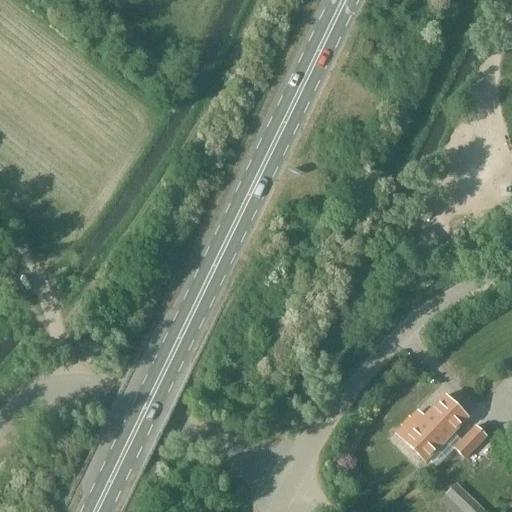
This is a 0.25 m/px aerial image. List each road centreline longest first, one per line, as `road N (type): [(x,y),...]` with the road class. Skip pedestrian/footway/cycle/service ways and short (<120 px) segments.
road 1 (primary): [(336,0),(89,511)]
road 2 (unclassified): [(0,418),(30,393),(68,381),(296,482)]
road 3 (unclassified): [(296,482),(366,370),(429,311),(511,262)]
